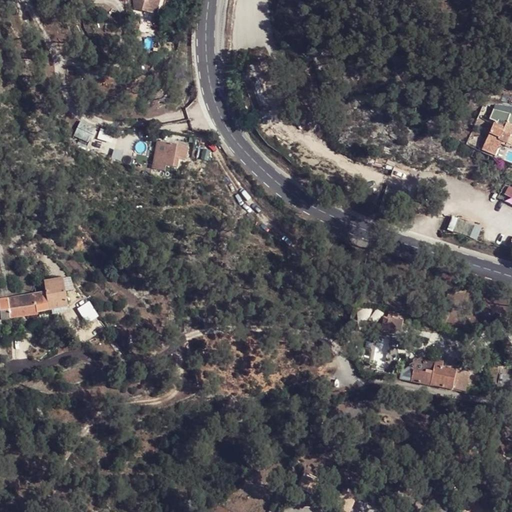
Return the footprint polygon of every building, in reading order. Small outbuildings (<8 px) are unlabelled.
[(135,11),(144,13),(146,0),(126,0),(125,6),(136,9),(135,11)] [(238,80),(245,110),(261,106),(254,76),(238,80)] [(495,124),(480,159),(493,165),(500,148),(506,150),(511,136),(511,134),(507,132),(508,130),(495,124)] [(165,133),(164,141),(192,145),(193,137),(165,133)] [(289,157),(340,192),(350,177),(300,142),(289,157)] [(183,162),(186,148),(163,144),(162,152),(154,151),(151,165),(166,168),(166,166),(177,168),(178,161),(183,162)] [(38,292),(40,310),(65,308),(62,275),(40,277),(41,292),(38,292)] [(0,312),(40,310),(38,292),(0,294),(0,312)] [(411,332),(413,322),(395,317),(391,331),(406,335),(407,331),(411,332)] [(474,393),(478,377),(467,375),(468,369),(459,367),(458,372),(451,370),(449,381),(438,378),(437,386),(474,393)]
